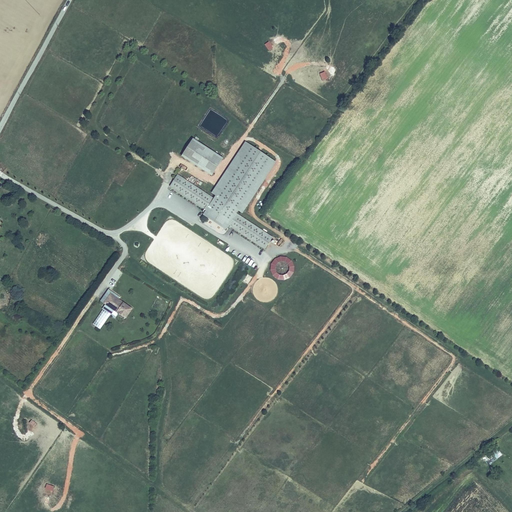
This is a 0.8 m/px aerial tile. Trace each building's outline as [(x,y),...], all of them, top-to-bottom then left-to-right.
[(264,45),(268,51),(273,48),(269,42),(264,45)] [(325,72),(319,73),(322,81),(327,79),(325,72)] [(222,158),(193,138),(182,156),(212,174),(222,158)] [(209,194),(177,172),(168,185),(205,209),(202,214),(226,229),(229,225),(266,249),(272,236),(241,214),(275,162),(244,140),(209,194)] [(288,254),(268,262),(275,282),(296,275),(288,254)] [(102,303),(104,304),(92,324),(100,330),(112,311),(125,319),(132,308),(109,293),(102,303)]
